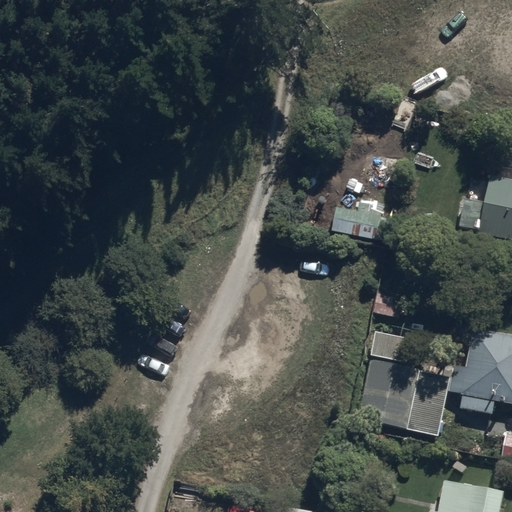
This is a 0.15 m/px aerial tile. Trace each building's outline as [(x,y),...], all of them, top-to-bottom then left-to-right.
[(511,146),(504,145),(500,167),(511,169),(511,146)] [(511,182),(487,178),(482,203),(465,200),(459,229),(479,233),(479,234),(511,240),(511,182)] [(380,220),(382,206),(355,201),(350,227),(391,234),(394,222),(380,220)] [(409,340),(374,332),(369,355),(404,363),(409,340)] [(511,405),(511,340),(472,333),(465,371),(454,369),(449,392),(463,394),(460,409),(495,415),(497,403),(511,405)] [(448,375),(368,360),(357,421),(437,435),(448,375)] [(511,435),(505,435),(501,464),(511,465),(511,435)] [(499,511),(503,494),(444,483),(438,511),(433,511),(431,511),(430,511),(499,511)]
